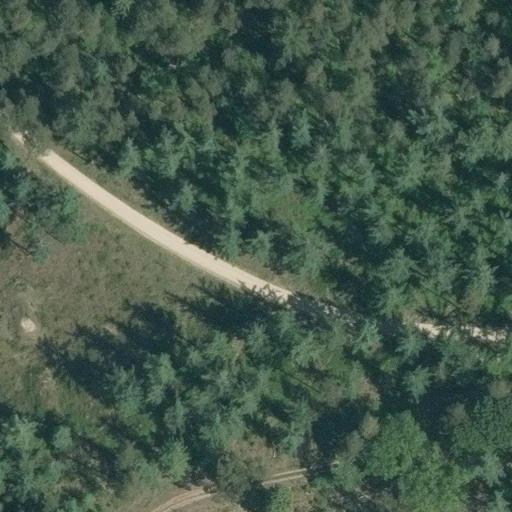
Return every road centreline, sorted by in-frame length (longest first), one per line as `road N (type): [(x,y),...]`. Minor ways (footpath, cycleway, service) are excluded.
road 1 (track): [(511,336),(376,325),(257,293),(150,227),(0,107)]
road 2 (track): [(159,511),(232,486),(511,430)]
